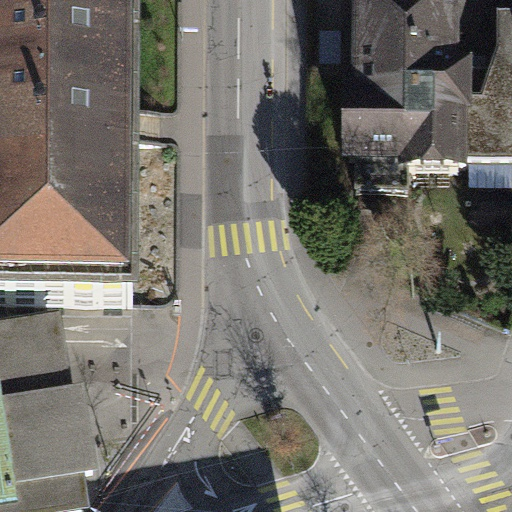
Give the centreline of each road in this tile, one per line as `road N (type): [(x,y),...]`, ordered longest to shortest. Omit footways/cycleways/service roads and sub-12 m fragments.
road 1 (tertiary): [(248,0),(244,238),(277,318)]
road 2 (residential): [(211,404),(198,449),(203,480),(246,510),(290,508)]
road 3 (residential): [(511,409),(489,400),(343,412)]
road 4 (residential): [(211,404),(140,511)]
